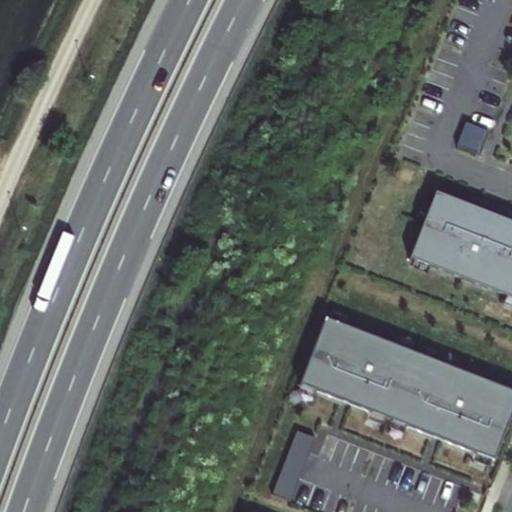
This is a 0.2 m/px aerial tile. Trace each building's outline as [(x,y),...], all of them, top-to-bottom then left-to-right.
[(465,125),(456,149),(480,158),(489,134),(465,125)] [(424,221),(409,259),(414,261),(429,267),(506,297),(511,299),(511,223),(435,193),(430,206),(424,221)] [(424,221),(430,206),(423,203),(416,218),(424,221)] [(429,267),(414,261),(411,268),(426,274),(429,267)] [(511,299),(506,297),(503,305),(511,307),(511,299)] [(332,316),(329,323),(344,329),(348,322),(332,316)] [(407,426),(489,458),(511,399),(511,395),(432,364),(417,358),(412,356),(396,350),(344,329),(329,323),(323,321),(298,383),(304,386),(320,392),(372,412),(387,418),(392,420),(407,426)] [(399,342),(396,350),(412,356),(415,348),(399,342)] [(419,350),(417,358),(432,364),(435,356),(419,350)] [(320,392),(304,386),(301,393),(317,399),(320,392)] [(387,418),(372,412),(369,420),(384,426),(387,418)] [(407,426),(392,420),(389,428),(405,434),(407,426)] [(313,435),(297,429),(272,492),(289,499),(313,435)]
